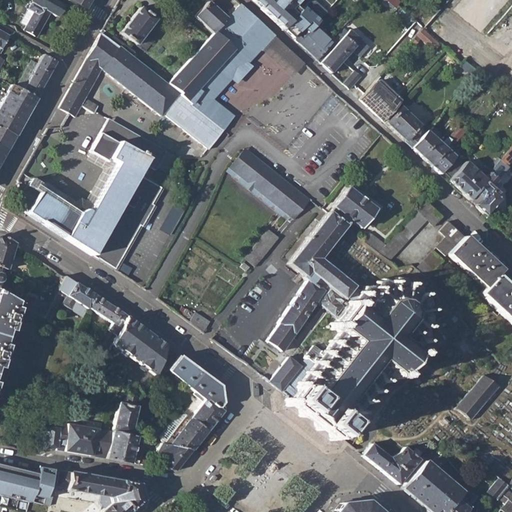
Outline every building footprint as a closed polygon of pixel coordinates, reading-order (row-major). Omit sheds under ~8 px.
[(22,29),(36,37),(49,13),(55,16),(62,5),(53,0),(30,0),(25,9),(27,9),(32,12),(24,26),(22,29)] [(89,0),(67,0),(74,3),(84,9),(89,0)] [(250,0),(282,29),(288,21),(298,10),(293,5),(297,0),(250,0)] [(376,0),(391,14),(397,7),(395,5),(389,0),(376,0)] [(193,17),(212,34),(226,19),(207,2),(193,17)] [(84,9),(74,3),(72,7),(75,16),(79,19),(84,9)] [(208,38),(166,84),(180,94),(179,96),(187,102),(200,113),(214,124),(221,116),(206,104),(229,78),(233,81),(248,65),(246,63),(258,49),(260,51),(274,36),(239,4),(226,19),(212,34),(208,38)] [(119,33),(135,44),(153,19),(137,8),(119,33)] [(27,9),(19,22),(24,26),(32,12),(27,9)] [(396,16),(407,25),(412,20),(401,10),(396,16)] [(303,35),(288,21),(282,29),(314,59),(329,42),(324,37),(318,33),(312,26),(303,35)] [(348,30),(318,63),(329,73),(350,50),(358,58),(367,47),(348,30)] [(162,112),(208,147),(221,130),(214,124),(200,113),(187,102),(179,96),(180,94),(166,84),(130,56),(133,52),(112,36),(109,40),(99,33),(97,38),(67,90),(66,92),(57,108),(74,117),(79,106),(93,114),(98,106),(84,99),(100,69),(160,114),(162,112)] [(417,33),(411,40),(415,43),(421,37),(417,33)] [(423,39),(434,49),(438,44),(427,34),(423,39)] [(48,50),(58,55),(64,45),(60,42),(50,45),(48,50)] [(461,65),(460,64),(448,53),(440,61),(454,73),(461,65)] [(41,55),(36,63),(20,91),(34,99),(54,62),(41,55)] [(15,88),(20,91),(36,63),(31,60),(15,88)] [(341,84),(347,90),(359,77),(353,71),(341,84)] [(396,103),(379,88),(376,86),(381,80),(378,77),(358,99),(381,121),(396,103)] [(1,130),(13,137),(34,99),(20,91),(15,88),(10,85),(0,102),(0,130),(0,131),(1,130)] [(444,110),(448,115),(454,107),(450,103),(444,110)] [(384,123),(410,148),(416,141),(408,135),(414,128),(395,110),(384,123)] [(410,148),(419,156),(434,140),(429,136),(448,115),(444,110),(416,141),(410,148)] [(130,186),(143,164),(155,171),(165,152),(108,119),(89,152),(107,162),(108,160),(116,164),(89,213),(84,210),(78,214),(76,218),(37,193),(26,186),(20,195),(24,213),(90,255),(130,186)] [(456,151),(450,147),(465,130),(462,127),(460,130),(429,165),(438,174),(440,171),(452,156),(456,151)] [(419,156),(429,165),(460,130),(457,128),(441,146),(434,140),(419,156)] [(0,148),(4,151),(13,137),(1,130),(0,131),(0,130),(0,148)] [(511,143),(498,161),(502,164),(505,167),(511,159),(511,143)] [(290,223),(293,219),(233,173),(249,153),(242,148),(225,171),(290,223)] [(249,153),(233,173),(293,219),(308,200),(249,153)] [(484,180),(463,162),(461,165),(452,156),(440,171),(448,179),(446,181),(467,201),(484,180)] [(494,166),(488,174),(492,178),(502,164),(498,161),(494,166)] [(495,181),(492,178),(488,174),(484,180),(467,201),(483,216),(498,200),(488,190),(495,181)] [(130,186),(90,255),(113,270),(139,225),(141,227),(153,205),(151,204),(160,188),(141,177),(134,188),(130,186)] [(66,197),(44,183),(42,187),(37,193),(76,218),(78,214),(69,209),(66,197)] [(347,220),(359,228),(373,209),(345,188),(328,213),(327,212),(326,213),(342,226),(347,220)] [(379,254),(388,262),(425,220),(432,226),(440,216),(425,202),(379,254)] [(333,317),(336,320),(347,305),(346,303),(348,300),(350,302),(351,302),(353,300),(354,300),(360,292),(354,288),(354,287),(352,285),(351,286),(343,280),(344,278),(342,276),(340,278),(332,271),(333,269),(331,268),(329,269),(318,260),(321,255),(343,227),(342,226),(326,213),(306,238),(305,237),(304,238),(305,239),(286,264),(301,276),(300,278),(304,282),(277,323),(278,324),(266,342),(281,352),(315,301),(317,302),(315,305),(316,306),(317,305),(321,310),(322,308),(326,311),(325,313),(327,314),(328,313),(331,315),(330,317),(332,319),(333,317)] [(511,294),(493,276),(499,270),(446,221),(437,231),(444,238),(434,248),(444,257),(446,254),(483,288),(478,294),(511,324),(511,294)] [(255,268),(259,262),(277,238),(266,230),(244,260),(255,268)] [(0,266),(3,268),(5,268),(12,243),(2,235),(0,235),(0,266)] [(415,270),(425,278),(441,260),(432,251),(415,270)] [(42,318),(56,327),(60,318),(52,313),(62,293),(65,295),(61,303),(81,316),(86,306),(93,295),(63,275),(48,305),(42,318)] [(327,439),(330,441),(332,439),(335,441),(337,439),(335,437),(336,436),(341,436),(343,433),(342,431),(347,425),(349,426),(350,424),(349,423),(355,414),(357,416),(359,414),(357,412),(364,404),(366,405),(368,403),(366,402),(372,394),(373,395),(375,393),(374,391),(380,384),(382,385),(383,383),(382,382),(389,372),(393,375),(392,379),(394,380),(395,379),(397,379),(398,380),(400,378),(399,375),(412,357),(415,359),(417,357),(415,353),(417,351),(416,350),(421,344),(422,344),(423,342),(422,342),(425,337),(427,339),(427,337),(425,336),(425,332),(426,331),(426,330),(424,330),(424,327),(426,324),(428,325),(429,323),(427,323),(430,316),(427,315),(426,313),(427,311),(426,309),(425,309),(426,306),(428,306),(428,304),(426,304),(425,301),(426,300),(425,297),(424,299),(420,297),(421,295),(420,293),(418,294),(417,290),(418,289),(418,288),(417,289),(414,286),(414,284),(413,283),(411,285),(408,285),(408,284),(406,283),(405,285),(402,281),(403,280),(401,279),(400,281),(396,280),(396,278),(393,278),(394,280),(390,284),(390,281),(387,282),(387,284),(383,280),(381,280),(381,282),(378,282),(376,281),(376,283),(377,284),(374,288),(371,288),(370,286),(368,286),(368,288),(364,289),(364,287),(361,287),(362,289),(360,292),(354,300),(353,300),(351,302),(350,302),(348,300),(346,303),(347,305),(336,320),(333,323),(331,323),(330,322),(329,324),(330,325),(330,329),(331,331),(336,330),(338,332),(331,342),(329,340),(328,341),(330,343),(323,351),(322,350),(320,352),(321,353),(315,361),(313,360),(312,362),(313,364),(307,372),(305,371),(303,373),(305,375),(299,383),(297,381),(295,384),(297,385),(295,387),(296,388),(289,399),(288,399),(286,398),(284,400),(287,403),(285,406),(287,407),(289,405),(299,414),(298,416),(300,418),(302,415),(317,427),(315,430),(317,431),(319,430),(324,433),(329,437),(327,439)] [(10,293),(6,298),(14,303),(18,297),(10,293)] [(0,349),(14,303),(6,298),(0,294),(0,349)] [(93,295),(86,306),(110,322),(99,341),(100,342),(96,349),(105,354),(110,344),(113,335),(123,315),(93,295)] [(164,305),(205,336),(212,325),(170,298),(164,305)] [(42,318),(48,305),(36,299),(29,311),(42,318)] [(110,344),(153,375),(157,364),(159,360),(164,346),(123,315),(113,335),(110,344)] [(269,383),(289,399),(296,388),(295,387),(297,385),(295,384),(297,381),(299,383),(305,375),(303,373),(305,371),(307,372),(313,364),(312,362),(313,360),(315,361),(321,353),(320,352),(312,345),(303,358),(304,359),(299,367),(287,358),(269,383)] [(164,346),(159,360),(164,363),(172,352),(164,346)] [(164,363),(169,367),(177,356),(172,352),(164,363)] [(202,400),(219,413),(221,411),(217,386),(177,356),(169,367),(166,371),(192,392),(202,400)] [(453,408),(467,420),(495,387),(481,376),(453,408)] [(191,395),(200,403),(202,400),(192,392),(191,395)] [(115,405),(109,429),(127,434),(136,397),(122,394),(122,396),(110,394),(108,403),(115,405)] [(200,403),(187,418),(204,432),(219,413),(202,400),(200,403)] [(158,442),(190,449),(196,442),(204,432),(187,418),(182,414),(175,415),(156,438),(158,442)] [(109,430),(56,421),(55,422),(55,427),(53,447),(53,449),(128,462),(134,435),(127,434),(109,429),(109,430)] [(39,441),(38,449),(53,447),(55,427),(43,426),(42,433),(39,434),(38,436),(38,439),(39,441)] [(190,449),(158,442),(152,453),(167,456),(158,467),(174,470),(190,449)] [(398,453),(387,458),(370,444),(360,456),(396,486),(417,460),(402,448),(398,453)] [(400,489),(427,511),(443,511),(453,500),(459,493),(433,471),(446,459),(434,446),(422,461),(423,463),(400,489)] [(28,500),(42,504),(50,469),(37,466),(35,473),(34,476),(35,476),(28,500)] [(0,492),(28,500),(35,476),(34,476),(35,473),(19,469),(16,481),(0,476),(0,492)] [(125,511),(139,500),(135,484),(56,469),(52,486),(64,488),(63,489),(105,496),(107,502),(97,511),(98,511),(125,511)] [(231,489),(239,480),(228,471),(220,481),(231,489)] [(485,492),(495,499),(499,495),(504,488),(507,485),(497,477),(485,492)] [(253,509),(262,497),(243,481),(233,494),(253,509)] [(505,500),(511,505),(511,494),(504,488),(499,495),(505,500)] [(443,511),(460,511),(472,498),(467,492),(461,498),(463,501),(459,505),(453,500),(443,511)] [(505,500),(499,495),(495,499),(490,506),(497,511),(498,509),(505,500)] [(511,511),(511,505),(505,500),(498,509),(501,511),(511,511)] [(331,511),(377,511),(364,501),(339,503),(331,511)]
